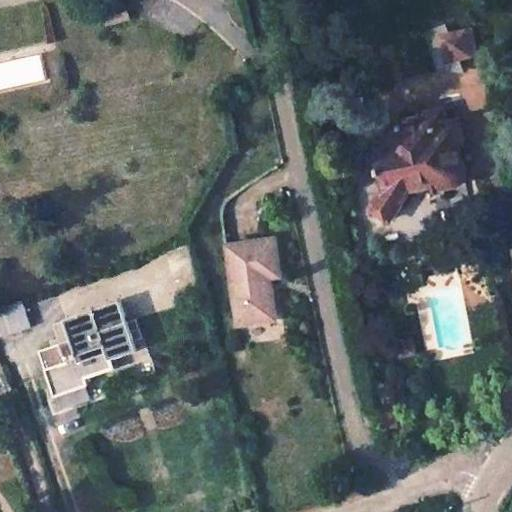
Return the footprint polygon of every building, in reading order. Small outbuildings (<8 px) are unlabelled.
[(103,11),(107,25),(128,19),(124,4),(103,11)] [(464,32),(437,37),(444,63),(469,58),(464,32)] [(382,192),(370,211),(390,222),(410,192),(431,188),(432,192),(459,186),(466,178),(461,151),(465,145),(460,121),(443,124),(441,112),(377,125),(379,137),(373,140),(382,192)] [(188,238),(158,249),(174,287),(199,277),(188,238)] [(228,255),(239,332),(278,326),(272,287),(282,285),(276,247),(228,255)] [(0,339),(34,327),(25,300),(0,310),(0,339)] [(54,348),(69,394),(103,382),(101,376),(118,371),(115,360),(137,352),(122,303),(68,321),(76,341),(54,348)] [(391,400),(378,402),(384,429),(396,427),(391,400)]
